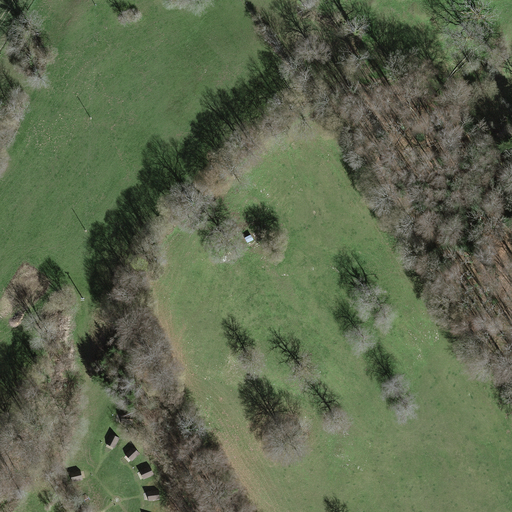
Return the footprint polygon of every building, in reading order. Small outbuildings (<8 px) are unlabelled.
[(121,416),(121,423),(130,424),(131,417),(121,416)] [(118,438),(111,435),(106,444),(114,447),(118,438)] [(138,453),(132,447),(125,454),(131,460),(138,453)] [(150,468),(141,471),(143,479),(153,475),(150,468)] [(82,479),(80,472),(70,474),(72,481),(82,479)] [(158,491),(148,492),(148,500),(159,500),(158,491)]
